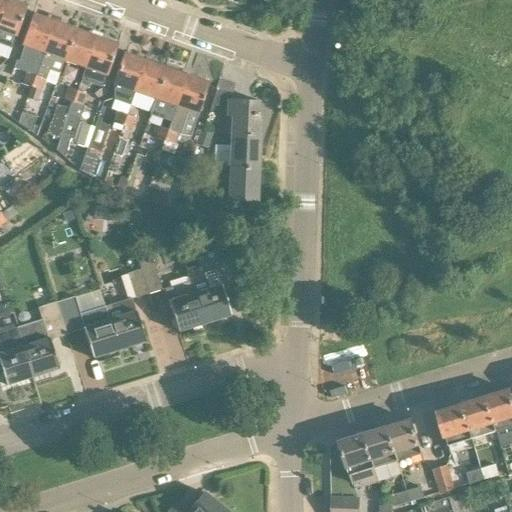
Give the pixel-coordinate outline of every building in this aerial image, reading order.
[(10,0),(3,0),(0,9),(0,44),(11,49),(26,6),(10,0)] [(31,88),(55,23),(33,15),(21,47),(25,48),(19,63),(16,62),(14,69),(25,73),(21,84),(31,88)] [(55,23),(31,88),(41,91),(49,69),(60,72),(63,62),(75,30),(55,23)] [(75,30),(63,62),(84,70),(96,38),(75,30)] [(96,38),(84,70),(80,80),(102,87),(117,45),(96,38)] [(129,106),(133,93),(145,61),(123,54),(112,86),(114,86),(113,90),(114,100),(129,106)] [(166,68),(145,61),(133,93),(155,100),(166,68)] [(166,68),(155,100),(149,115),(171,123),(187,76),(166,68)] [(168,131),(164,142),(161,151),(173,156),(177,147),(173,146),(177,135),(189,139),(208,83),(187,76),(171,123),(168,131)] [(215,90),(231,96),(234,85),(218,80),(215,90)] [(67,88),(63,99),(72,102),(76,92),(67,88)] [(76,92),(72,102),(81,106),(85,95),(76,92)] [(232,134),(260,136),(260,118),(258,118),(258,102),(229,101),(228,118),(233,118),(232,134)] [(70,139),(72,140),(78,123),(83,107),(81,106),(72,102),(69,110),(59,139),(54,151),(64,159),(70,139)] [(45,134),(59,139),(69,110),(55,105),(45,134)] [(121,127),(125,116),(115,112),(111,124),(121,127)] [(30,133),(33,126),(36,118),(21,113),(17,123),(30,133)] [(125,116),(121,127),(131,131),(135,119),(125,116)] [(108,127),(95,122),(86,148),(99,153),(108,127)] [(164,142),(168,131),(158,127),(154,139),(164,142)] [(212,133),(201,130),(196,145),(206,148),(212,133)] [(260,136),(232,134),(230,168),(258,169),(260,136)] [(258,169),(230,168),(229,202),(257,203),(258,169)] [(106,177),(104,183),(111,186),(113,180),(106,177)] [(170,192),(154,187),(150,201),(166,206),(170,192)] [(212,189),(195,188),(195,200),(212,201),(212,189)] [(0,214),(0,225),(16,214),(11,207),(0,214)] [(63,214),(66,223),(75,220),(72,211),(63,214)] [(206,230),(191,225),(187,240),(201,245),(206,230)] [(238,245),(240,252),(248,249),(246,243),(238,245)] [(140,269),(148,294),(161,290),(149,253),(137,257),(140,269)] [(191,281),(205,325),(231,317),(221,286),(209,290),(204,275),(199,276),(194,260),(185,263),(191,281)] [(148,294),(140,269),(126,274),(134,299),(148,294)] [(205,325),(191,281),(165,290),(178,333),(205,325)] [(106,308),(119,351),(146,343),(132,300),(106,308)] [(66,336),(55,304),(43,308),(46,319),(17,329),(33,378),(59,370),(50,341),(53,340),(66,336)] [(119,351),(106,308),(79,316),(92,360),(119,351)] [(33,378),(17,329),(0,334),(0,366),(6,386),(33,378)] [(485,399),(495,433),(511,427),(511,398),(510,391),(485,399)] [(495,433),(485,399),(462,406),(472,440),(495,433)] [(472,440),(462,406),(438,413),(449,447),(472,440)] [(388,429),(398,462),(423,454),(413,421),(388,429)] [(365,436),(375,469),(388,465),(392,478),(402,475),(398,462),(388,429),(365,436)] [(375,469),(365,436),(337,444),(341,455),(344,454),(354,485),(378,478),(375,469)] [(480,470),(483,481),(499,476),(496,465),(480,470)] [(448,466),(433,471),(440,494),(455,489),(448,466)] [(483,481),(480,470),(466,474),(469,485),(483,481)] [(504,497),(501,487),(490,491),(492,500),(504,497)] [(407,493),(410,503),(423,499),(420,489),(407,493)] [(410,503),(407,493),(392,497),(395,507),(410,503)] [(471,511),(465,493),(450,497),(454,511),(471,511)] [(225,511),(203,494),(188,511),(225,511)] [(357,511),(358,499),(331,499),(331,511),(357,511)] [(434,502),(437,511),(449,511),(445,499),(434,502)] [(437,511),(434,502),(423,505),(425,511),(437,511)] [(169,511),(187,511),(177,503),(169,511)]
